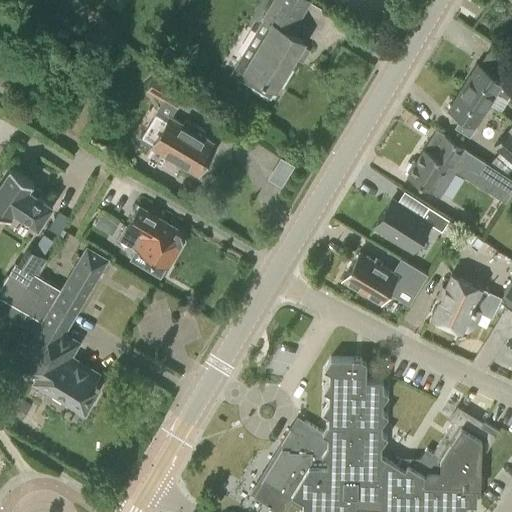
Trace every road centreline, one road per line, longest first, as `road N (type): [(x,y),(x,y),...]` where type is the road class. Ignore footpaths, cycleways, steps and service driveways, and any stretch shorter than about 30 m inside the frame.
road 1 (residential): [(273,275),(439,0)]
road 2 (unknown): [(273,275),(65,137),(15,118),(0,122)]
road 3 (residential): [(147,485),(273,275)]
road 4 (residential): [(456,371),(334,309)]
road 5 (residential): [(334,309),(266,412)]
